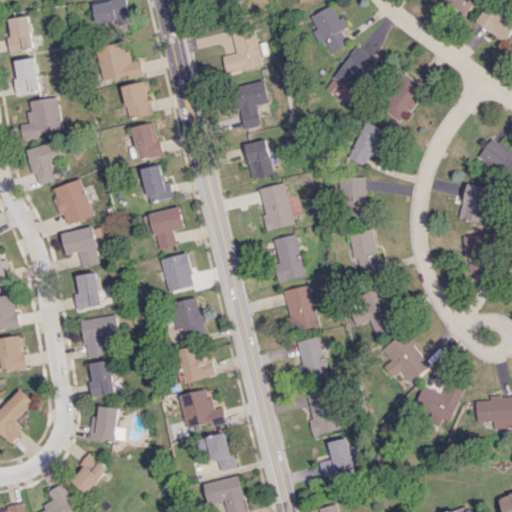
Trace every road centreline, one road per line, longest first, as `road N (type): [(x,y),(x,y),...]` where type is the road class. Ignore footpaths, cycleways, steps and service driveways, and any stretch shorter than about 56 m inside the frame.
road 1 (secondary): [(167,0),(288,511)]
road 2 (residential): [(470,328),(479,348),(493,351),(506,346),(508,332),(493,319),(470,328),(439,296),(415,216),(425,160),(480,75)]
road 3 (residential): [(0,144),(44,278),(65,421),(51,455),(33,471),(0,479)]
road 4 (residential): [(383,0),(511,98)]
